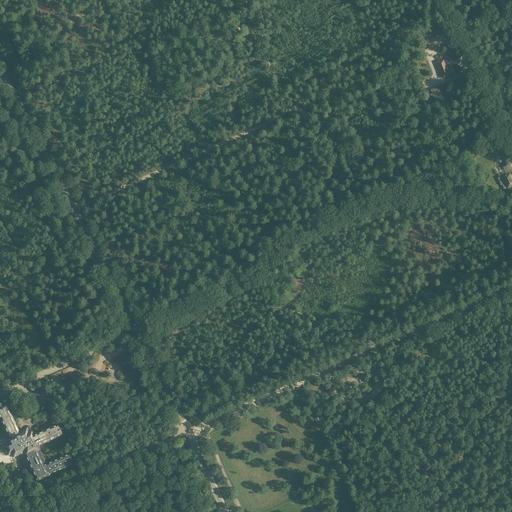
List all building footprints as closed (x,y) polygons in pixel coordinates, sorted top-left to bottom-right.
[(429,28),(431,33),(432,34),(440,31),(437,24),(429,28)] [(458,57),(451,49),(445,53),(450,59),(452,58),(454,61),(458,57)] [(447,63),(444,65),(441,57),(435,59),(440,74),(441,74),(442,79),(452,75),(449,69),(446,71),(445,68),(448,67),(447,63)] [(446,84),(448,91),(463,87),(460,79),(446,84)] [(436,88),(438,96),(449,93),(448,91),(446,84),(436,88)] [(38,446),(63,435),(58,424),(33,435),(31,430),(30,430),(28,429),(27,429),(19,433),(6,404),(0,407),(0,420),(6,434),(0,436),(0,463),(2,463),(4,466),(11,463),(10,459),(23,453),(36,481),(74,464),(69,453),(46,464),(38,446)] [(305,500),(303,495),(295,498),(298,504),(305,500)]
